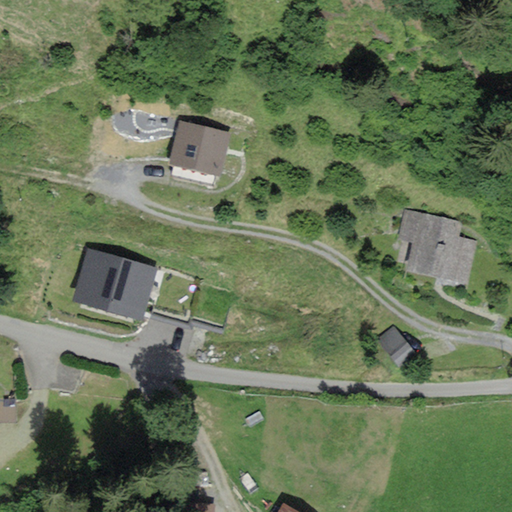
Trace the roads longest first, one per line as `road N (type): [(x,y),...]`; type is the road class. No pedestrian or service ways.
road 1 (unclassified): [(511,386),(399,389),(210,373),(0,322)]
road 2 (residential): [(511,346),(420,322),(321,248),(156,208),(100,184)]
